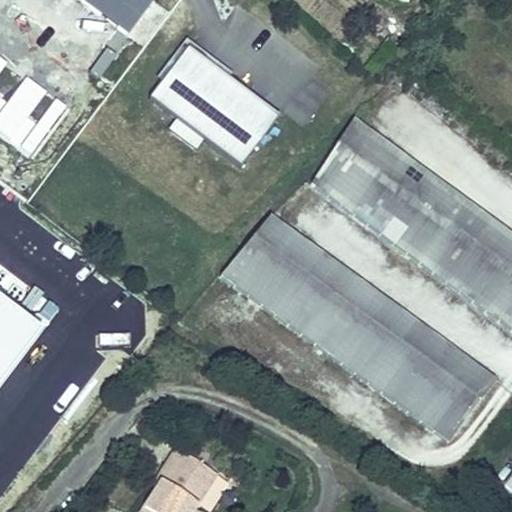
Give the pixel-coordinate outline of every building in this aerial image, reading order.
[(155,0),(79,0),(129,36),(155,0)] [(148,100),(176,120),(169,130),(197,151),(205,141),(241,167),(279,114),(228,78),(232,73),(185,39),(155,80),(160,83),(148,100)] [(0,134),(31,155),(65,104),(0,60),(0,134)] [(511,239),(354,122),(308,183),(511,334),(511,239)] [(492,382),(268,215),(221,276),(445,444),(492,382)] [(206,511),(210,511),(229,484),(173,449),(155,478),(159,480),(138,511),(193,511),(197,506),(206,511)]
